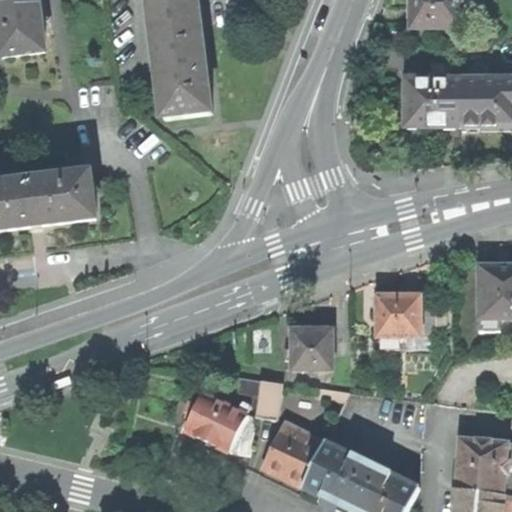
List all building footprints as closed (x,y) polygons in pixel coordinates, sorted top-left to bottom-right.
[(0,0),(0,18),(5,56),(46,51),(39,0),(0,0)] [(202,15),(200,0),(151,0),(154,21),(202,15)] [(414,0),(414,6),(414,26),(462,27),(462,2),(462,0),(414,0)] [(202,15),(154,21),(161,72),(167,118),(214,112),(202,15)] [(407,102),(407,127),(462,127),(462,79),(407,79),(407,102)] [(511,79),(462,79),(462,127),(491,127),(511,127),(511,79)] [(0,186),(0,231),(38,226),(97,219),(92,175),(42,181),(25,184),(0,186)] [(480,268),(480,319),(511,319),(511,268),(503,268),(480,268)] [(380,299),(380,339),(382,339),(401,339),(423,339),(423,308),(423,298),(398,299),(380,299)] [(437,307),(423,308),(423,339),(438,338),(437,307)] [(294,361),(294,371),(334,372),(334,332),(314,332),(294,331),(294,351),(294,361)] [(402,351),(401,339),(382,339),(382,351),(402,351)] [(71,382),(70,378),(49,385),(52,393),(67,388),(72,386),(71,382)] [(239,394),(259,397),(261,383),(241,381),(239,394)] [(256,420),(276,423),(281,386),(261,383),(259,397),(256,419),(256,420)] [(205,443),(229,455),(247,418),(246,418),(250,408),(242,404),(237,413),(203,396),(196,409),(189,405),(184,413),(192,418),(185,433),(205,443)] [(247,418),(229,455),(251,458),(256,420),(256,419),(247,418)] [(283,430),(264,471),(282,480),(304,490),(323,450),(309,443),(310,440),(299,435),(298,437),(283,430)] [(479,444),(462,442),(460,464),(457,493),(504,498),(506,476),(509,476),(510,465),(508,465),(510,447),(510,446),(495,445),(495,444),(479,442),(479,444)] [(323,450),(304,490),(344,510),(348,511),(409,511),(420,491),(326,446),(323,450)] [(454,511),(502,511),(504,498),(457,493),(454,511)] [(511,511),(511,498),(504,498),(502,511),(511,511)]
